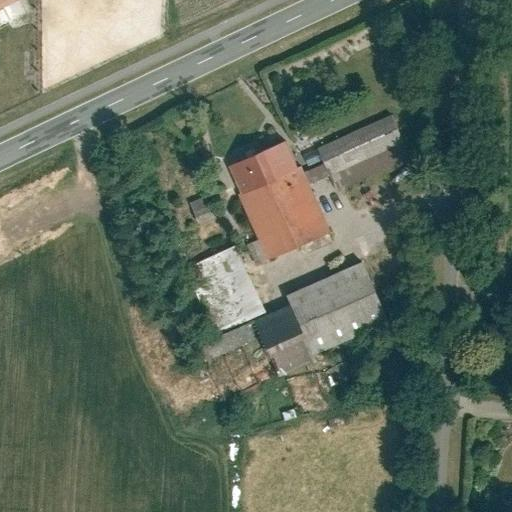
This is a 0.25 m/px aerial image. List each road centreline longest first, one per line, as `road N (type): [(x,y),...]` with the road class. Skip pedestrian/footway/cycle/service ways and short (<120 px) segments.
road 1 (unclassified): [(463,0),(440,511)]
road 2 (tertiary): [(336,0),(0,158)]
